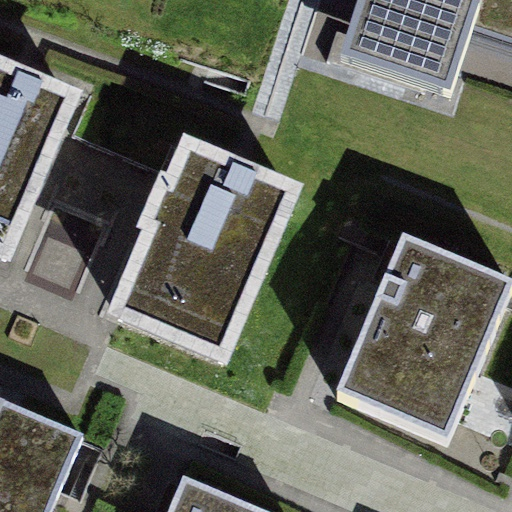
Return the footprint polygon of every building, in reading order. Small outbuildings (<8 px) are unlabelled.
[(483,0),(363,0),(342,64),(451,102),(472,37),(483,0)] [(511,0),(483,0),(472,37),(511,49),(511,0)] [(0,264),(16,271),(87,98),(0,63),(0,264)] [(305,191),(184,141),(106,323),(227,374),(305,191)] [(511,300),(511,286),(403,238),(337,398),(450,449),(511,300)] [(54,511),(86,440),(0,403),(0,511),(54,511)] [(257,511),(184,484),(172,511),(257,511)]
